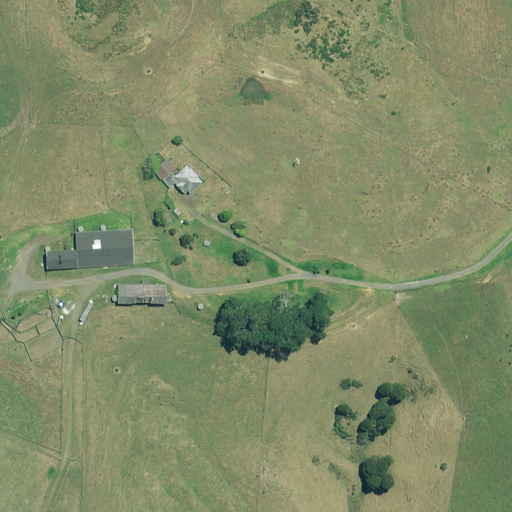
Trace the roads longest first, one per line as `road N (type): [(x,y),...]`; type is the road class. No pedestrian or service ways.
road 1 (track): [(95,273),(158,264),(220,281),(305,274),(298,255),(206,204)]
road 2 (track): [(95,273),(78,345),(71,449),(48,511)]
